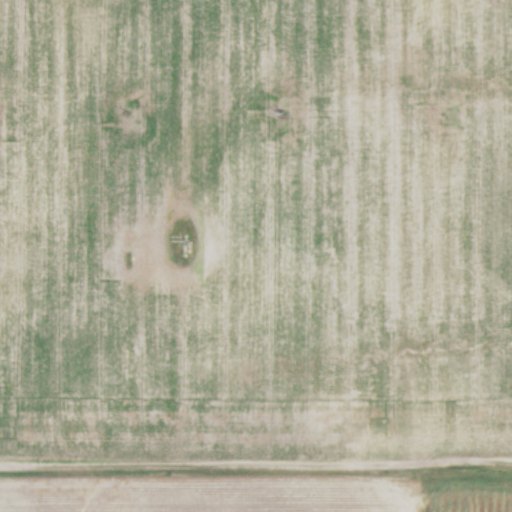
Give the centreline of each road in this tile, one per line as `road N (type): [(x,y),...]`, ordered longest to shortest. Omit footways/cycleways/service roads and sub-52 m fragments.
road 1 (track): [(0,480),(511,481)]
road 2 (track): [(21,481),(171,0)]
